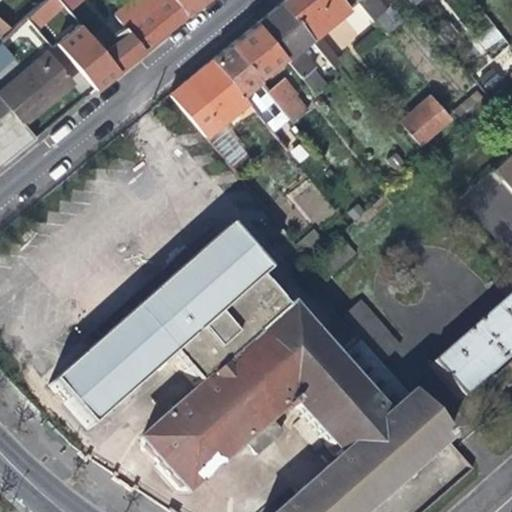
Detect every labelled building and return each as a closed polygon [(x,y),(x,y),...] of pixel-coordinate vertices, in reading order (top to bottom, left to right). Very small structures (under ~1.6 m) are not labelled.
[(75,20),(67,11),(57,0),(43,0),(21,21),(40,43),(53,31),(57,35),(75,20)] [(57,0),(67,11),(79,0),(57,0)] [(135,24),(126,32),(141,51),(164,32),(184,16),(169,0),(163,0),(148,13),(138,1),(125,12),(135,24)] [(169,0),(184,16),(200,3),(203,0),(169,0)] [(347,8),(339,0),(284,0),(279,4),(309,40),(319,31),(347,8)] [(355,1),(354,0),(339,0),(347,8),(355,1)] [(354,0),(355,1),(371,20),(382,10),(373,0),(354,0)] [(297,50),(309,40),(279,4),(269,13),(254,25),(281,59),(312,97),(323,88),(310,72),(313,69),(297,50)] [(394,25),(382,10),(371,20),(383,34),(394,25)] [(99,48),(117,70),(131,59),(141,51),(126,32),(113,17),(91,36),(93,39),(100,47),(99,48)] [(0,22),(0,39),(0,40),(10,31),(0,22)] [(255,81),(281,59),(254,25),(244,34),(227,47),(255,81)] [(474,40),(486,54),(504,39),(493,25),(474,40)] [(323,37),(319,31),(309,40),(313,45),(323,37)] [(323,37),(313,45),(330,66),(340,57),(323,37)] [(78,101),(117,70),(93,39),(51,72),(78,101)] [(256,83),(255,81),(227,47),(220,53),(210,61),(245,104),(285,152),(292,146),(263,110),(264,108),(251,92),(246,90),(256,83)] [(40,58),(0,90),(0,102),(20,125),(44,104),(64,88),(51,72),(40,58)] [(224,123),(245,104),(210,61),(201,69),(189,79),(224,123)] [(220,127),(224,123),(189,79),(184,83),(167,96),(204,140),(220,127)] [(265,94),(278,109),(293,98),(295,96),(282,80),(265,94)] [(396,122),(417,146),(446,120),(426,96),(396,122)] [(303,111),(293,98),(278,109),(290,124),(303,111)] [(0,167),(2,166),(35,142),(0,102),(0,167)] [(244,157),(220,127),(204,140),(228,169),(244,157)] [(511,151),(491,170),(511,193),(511,151)] [(261,278),(238,253),(220,234),(186,264),(180,270),(147,300),(115,330),(99,343),(81,359),(48,390),(89,433),(120,406),(153,376),(169,361),(179,373),(196,358),(229,329),(266,296),(254,283),(259,279),(261,278)] [(340,241),(303,273),(317,289),(354,256),(340,241)] [(511,353),(511,297),(509,293),(427,366),(459,401),(511,353)] [(282,314),(266,296),(229,329),(196,358),(179,373),(194,390),(140,437),(139,451),(153,467),(176,492),(187,492),(243,445),(254,458),(280,436),(268,423),(280,412),(284,416),(289,411),(333,461),(275,511),(366,511),(444,442),(357,343),(333,364),(284,311),(282,314)] [(358,303),(340,318),(380,363),(397,348),(358,303)]
